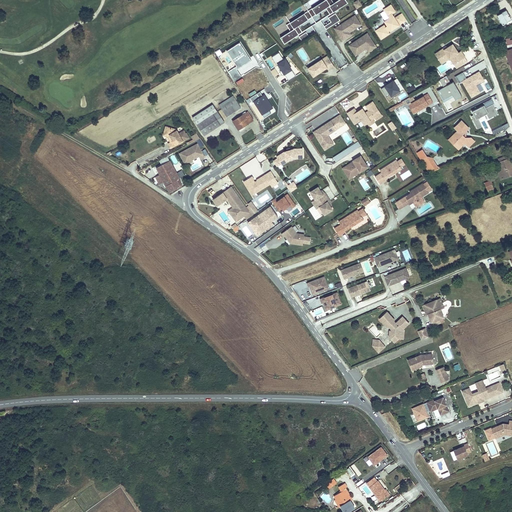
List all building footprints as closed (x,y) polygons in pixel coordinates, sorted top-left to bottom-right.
[(332,0),(323,0),(308,10),(316,22),(348,2),(347,0),(337,0),(334,2),(332,0)] [(367,17),(381,10),(377,3),(363,10),(367,17)] [(399,24),(406,20),(402,13),(395,18),(392,14),(395,11),(391,5),(384,9),(390,18),(385,21),(388,26),(385,27),(384,25),(376,30),(381,39),(389,33),(388,31),(390,30),(390,31),(400,25),(399,24)] [(316,22),(308,10),(286,24),(290,30),(280,36),(284,43),(316,22)] [(507,23),(507,22),(506,20),(510,18),(506,10),(497,15),(503,25),(507,23)] [(327,29),(340,20),(336,12),(322,21),(327,29)] [(361,24),(355,15),(339,25),(343,32),(339,35),(342,40),(351,34),(349,32),(361,24)] [(280,20),(273,25),(275,28),(282,23),(280,20)] [(335,28),(339,35),(343,32),(339,25),(335,28)] [(316,31),(313,27),(299,36),(302,40),(316,31)] [(367,33),(353,42),(360,52),(367,48),(369,51),(376,46),(367,33)] [(360,52),(353,42),(349,45),(356,55),(360,52)] [(434,53),(440,61),(447,56),(450,59),(453,57),(457,63),(465,57),(461,51),(459,53),(453,44),(447,47),(444,50),(442,48),(434,53)] [(447,56),(440,61),(442,64),(450,59),(447,56)] [(465,57),(457,63),(459,66),(467,61),(465,57)] [(334,66),(329,58),(323,61),(322,59),(308,68),(313,75),(326,67),(328,70),(334,66)] [(397,78),(393,81),(399,90),(391,94),(386,85),(381,88),(389,101),(393,99),(393,98),(401,93),(399,90),(404,88),(397,78)] [(399,90),(393,81),(386,85),(391,94),(399,90)] [(415,101),(411,103),(416,112),(433,102),(428,94),(415,101)] [(264,95),(254,101),(262,114),(272,107),(264,95)] [(412,96),(402,101),(406,106),(415,101),(412,96)] [(240,106),(235,99),(221,108),(226,116),(240,106)] [(489,118),(498,114),(492,100),(469,110),(477,129),(482,126),(478,117),(487,113),(489,118)] [(359,112),(358,110),(356,112),(354,109),(348,113),(355,124),(361,120),(364,124),(367,123),(373,119),(375,118),(377,120),(382,116),(372,102),(365,106),(368,111),(365,113),(362,110),(359,112)] [(411,103),(408,105),(413,114),(416,112),(411,103)] [(212,114),(219,125),(224,121),(217,111),(212,114)] [(248,112),(233,121),(238,129),(253,120),(248,112)] [(212,114),(197,124),(204,135),(219,125),(212,114)] [(327,135),(346,123),(345,123),(340,115),(320,128),(319,133),(318,133),(317,137),(325,150),(333,144),(327,135)] [(454,135),(454,144),(461,144),(463,141),(465,143),(469,146),(474,141),(470,137),(465,137),(465,132),(469,128),(461,120),(454,127),(457,131),(459,132),(457,135),(454,135)] [(392,121),(388,124),(392,131),(397,128),(392,121)] [(502,125),(492,130),(494,134),(504,129),(502,125)] [(167,138),(169,141),(167,143),(169,148),(188,137),(185,132),(184,133),(183,130),(178,133),(175,129),(166,126),(165,133),(168,134),(169,136),(167,138)] [(194,141),(200,138),(196,132),(191,136),(194,141)] [(358,141),(333,156),(336,161),(361,146),(358,141)] [(196,144),(178,153),(184,163),(188,161),(190,160),(198,155),(199,158),(203,156),(196,144)] [(281,163),(281,164),(287,160),(296,157),(303,157),(302,148),(293,149),(285,152),(277,157),(278,158),(274,160),(274,162),(276,165),(277,166),(281,163)] [(438,168),(431,158),(427,157),(422,150),(417,153),(429,172),(438,168)] [(507,155),(498,159),(505,177),(511,173),(511,170),(510,166),(511,166),(507,155)] [(350,163),(342,168),(346,175),(352,171),(355,175),(368,167),(360,156),(353,160),(353,161),(355,163),(352,165),(350,163)] [(287,160),(281,164),(282,165),(288,161),(296,158),(303,158),(303,157),(296,157),(287,160)] [(381,172),(375,176),(380,184),(386,180),(386,179),(402,169),(401,167),(405,164),(402,159),(397,161),(396,159),(380,170),(381,172)] [(169,161),(156,167),(159,174),(155,177),(159,184),(163,181),(169,192),(181,186),(179,180),(178,179),(177,179),(175,175),(176,174),(169,161)] [(256,193),(270,185),(265,176),(257,180),(257,181),(256,182),(255,181),(254,180),(255,180),(253,176),(248,179),(249,182),(246,185),(250,192),(254,190),(256,193)] [(491,181),(485,183),(487,190),(494,187),(491,181)] [(414,191),(400,200),(403,206),(408,203),(409,205),(413,202),(414,203),(422,198),(422,197),(428,192),(432,189),(427,182),(423,184),(423,183),(413,190),(414,191)] [(294,183),(287,187),(291,192),(297,188),(294,183)] [(246,209),(231,186),(228,188),(231,194),(226,198),(231,205),(233,204),(233,205),(233,207),(228,211),(236,221),(243,217),(240,213),(246,209)] [(318,187),(310,192),(315,200),(312,202),(317,210),(320,207),(325,215),(332,210),(330,206),(328,202),(330,201),(325,194),(323,195),(320,191),(318,187)] [(231,194),(228,188),(222,192),(226,198),(231,194)] [(279,212),(295,204),(289,193),(273,201),(279,212)] [(267,194),(257,199),(261,206),(271,201),(267,194)] [(222,202),(217,196),(213,199),(217,206),(222,202)] [(367,197),(361,202),(364,206),(370,202),(367,197)] [(422,198),(414,203),(416,207),(424,202),(422,198)] [(301,206),(291,212),(294,217),(304,211),(301,206)] [(272,221),(278,216),(271,207),(250,221),(257,231),(262,228),(271,221),(272,221)] [(358,209),(339,221),(341,224),(334,228),(339,236),(346,232),(345,231),(364,219),(362,217),(359,211),(358,209)] [(263,231),(273,223),(272,221),(271,221),(262,228),(263,231)] [(290,243),(303,245),(304,234),(296,233),(291,226),(282,234),(284,237),(285,236),(288,239),(290,241),(290,243)] [(394,249),(373,258),(377,266),(397,258),(394,249)] [(360,263),(341,270),(344,279),(364,271),(360,263)] [(405,268),(385,276),(388,285),(409,277),(405,268)] [(311,286),(311,288),(310,288),(312,293),(327,288),(323,277),(307,283),(308,287),(311,286)] [(367,280),(347,288),(350,297),(370,289),(367,280)] [(337,292),(320,299),(322,303),(324,302),(325,304),(324,304),(326,309),(341,303),(337,292)] [(443,317),(440,308),(436,299),(424,304),(428,313),(431,322),(443,317)] [(395,323),(394,324),(393,325),(391,323),(392,323),(393,322),(392,319),(385,313),(378,319),(382,323),(386,327),(388,327),(391,329),(391,330),(391,338),(393,340),(395,342),(398,339),(398,338),(399,329),(401,327),(402,328),(407,323),(408,322),(402,316),(395,323)] [(424,328),(417,331),(421,339),(428,336),(424,328)] [(384,346),(379,341),(373,340),(373,346),(378,351),(384,346)] [(423,362),(423,363),(432,362),(431,353),(419,354),(412,357),(407,359),(411,369),(421,365),(420,363),(423,362)] [(437,372),(440,381),(447,378),(444,369),(437,372)] [(470,387),(463,390),(469,405),(483,399),(482,397),(489,394),(490,397),(503,391),(499,382),(491,386),(486,388),(485,384),(477,387),(479,391),(473,393),(470,387)] [(434,399),(427,402),(430,410),(437,407),(438,408),(441,407),(444,413),(449,411),(443,397),(435,400),(434,399)] [(503,424),(491,429),(495,438),(505,434),(509,435),(510,430),(511,430),(511,420),(510,420),(509,424),(505,424),(505,425),(504,425),(504,424),(503,424)] [(418,430),(427,426),(425,422),(416,426),(418,430)] [(472,450),(468,442),(464,444),(465,445),(454,449),(458,458),(468,454),(468,452),(472,450)] [(488,447),(492,455),(497,453),(493,445),(488,447)] [(381,448),(368,457),(374,465),(387,455),(381,448)] [(383,488),(374,477),(366,483),(380,501),(386,496),(381,489),(383,488)] [(329,488),(336,482),(333,478),(326,484),(329,488)] [(349,499),(352,498),(346,487),(343,489),(343,490),(342,491),(335,495),(336,498),(337,499),(339,498),(342,504),(341,505),(344,511),(346,511),(354,508),(350,501),(349,499)] [(387,497),(390,495),(386,489),(384,490),(383,488),(381,489),(386,496),(387,497)]
